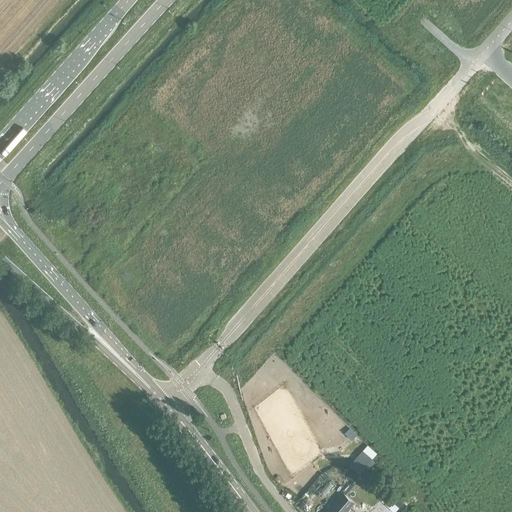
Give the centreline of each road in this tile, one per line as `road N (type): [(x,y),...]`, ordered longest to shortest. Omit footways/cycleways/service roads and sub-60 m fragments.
road 1 (secondary): [(4,178),(164,0)]
road 2 (tertiary): [(0,256),(149,387)]
road 3 (tertiary): [(149,387),(18,240)]
road 4 (secondary): [(129,0),(0,142)]
road 5 (tertiary): [(251,511),(149,387)]
road 6 (unclassified): [(511,19),(419,121)]
